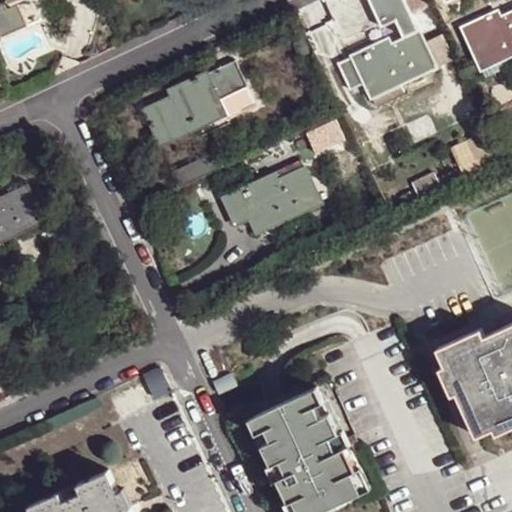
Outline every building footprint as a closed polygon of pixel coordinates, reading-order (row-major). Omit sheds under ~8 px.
[(1,5),(0,5),(0,39),(26,28),(15,6),(3,11),(1,5)] [(476,15),(461,22),(481,65),(511,50),(511,7),(495,15),(491,8),(476,15)] [(351,52),(339,58),(352,85),(366,78),(374,93),(438,63),(420,25),(384,42),(381,36),(350,51),(351,52)] [(179,86),(142,104),(159,140),(224,109),(217,95),(246,81),(233,55),(205,69),(204,68),(176,81),(179,86)] [(172,174),(179,190),(225,169),(217,153),(172,174)] [(267,171),(224,192),(236,218),(252,211),(259,226),(321,197),(304,161),(270,177),(267,171)] [(0,237),(4,236),(6,242),(43,225),(26,188),(0,200),(0,237)] [(454,395),(470,429),(511,407),(511,320),(484,335),(480,327),(435,350),(442,365),(437,368),(451,397),(454,395)] [(163,399),(172,394),(166,382),(157,387),(163,399)] [(298,511),(316,511),(361,492),(352,472),(357,470),(347,447),(337,451),(334,444),(331,436),(340,432),(331,412),(316,419),(310,407),(326,400),(319,385),(250,416),(257,431),(266,427),(271,439),(262,443),(271,463),(280,459),(283,466),(275,470),(287,500),(292,498),(298,511)] [(511,407),(470,429),(473,436),(491,428),(495,434),(511,426),(511,407)] [(353,435),(344,440),(347,447),(356,443),(353,435)] [(344,440),(334,444),(337,451),(347,447),(344,440)] [(58,478),(27,492),(35,511),(131,511),(107,457),(76,470),(79,477),(61,485),(58,478)]
